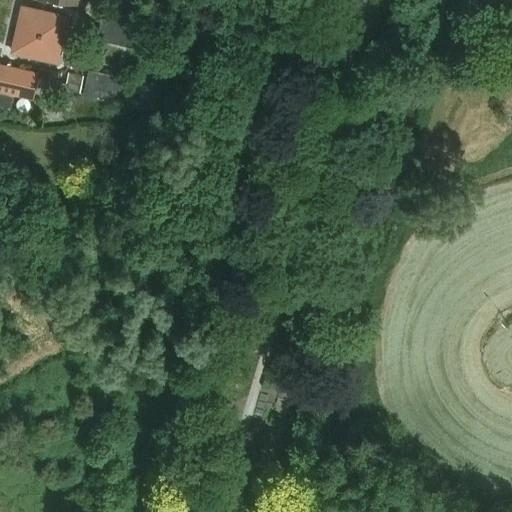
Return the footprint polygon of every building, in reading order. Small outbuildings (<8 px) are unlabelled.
[(130,17),(152,23),(155,10),(133,4),(130,17)] [(58,61),(68,15),(23,5),(13,51),(58,61)] [(152,27),(102,15),(99,26),(95,24),(92,35),(97,36),(97,37),(147,49),(152,27)] [(38,73),(0,63),(0,104),(10,107),(13,92),(33,97),(38,73)] [(117,100),(123,76),(90,69),(85,94),(117,100)] [(80,91),(83,75),(68,72),(65,88),(80,91)] [(156,109),(161,87),(132,81),(127,103),(156,109)]
